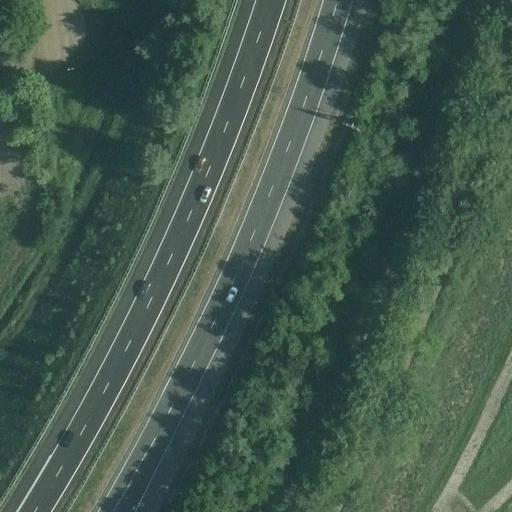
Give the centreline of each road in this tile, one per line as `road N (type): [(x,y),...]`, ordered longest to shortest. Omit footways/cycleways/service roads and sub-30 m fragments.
road 1 (motorway): [(272,0),(226,134),(147,313),(37,511)]
road 2 (motorway): [(113,511),(209,335),(271,192),(335,0)]
road 3 (unclassified): [(330,511),(389,411),(496,119),(511,51)]
